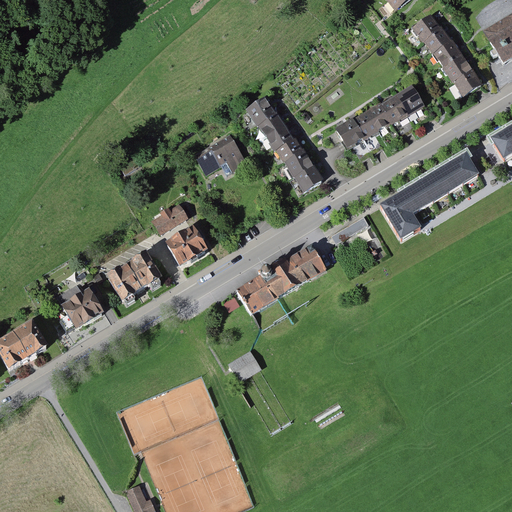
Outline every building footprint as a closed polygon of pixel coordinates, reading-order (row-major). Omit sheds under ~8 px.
[(384,0),(395,14),(413,0),(384,0)] [(511,15),(482,33),(503,68),(511,62),(511,15)] [(432,17),(412,31),(461,102),(478,91),(481,88),(432,17)] [(410,87),(332,132),(341,148),(345,155),(423,110),(410,87)] [(265,101),(245,113),(273,156),(275,154),(302,198),(323,185),(319,179),(294,140),(291,142),(265,101)] [(511,124),(487,139),(502,164),(511,157),(511,124)] [(229,137),(195,157),(207,177),(220,170),(227,181),(247,169),(229,137)] [(395,197),(377,208),(398,243),(418,231),(410,219),(478,179),(463,154),(394,195),(395,197)] [(227,224),(233,235),(272,213),(266,202),(227,224)] [(179,207),(149,223),(158,239),(188,224),(179,207)] [(363,220),(331,239),(336,249),(369,229),(363,220)] [(190,231),(161,248),(176,273),(205,256),(190,231)] [(309,248),(234,294),(249,318),(253,316),(277,301),(292,292),(324,273),(309,248)] [(140,258),(101,281),(117,308),(156,284),(140,258)] [(86,293),(56,310),(71,336),(100,319),(86,293)] [(234,300),(223,305),(228,315),(239,309),(234,300)] [(28,325),(0,341),(0,369),(3,374),(43,351),(28,325)] [(228,367),(239,386),(262,372),(250,353),(228,367)] [(153,511),(149,502),(146,503),(140,488),(125,494),(132,511),(153,511)]
